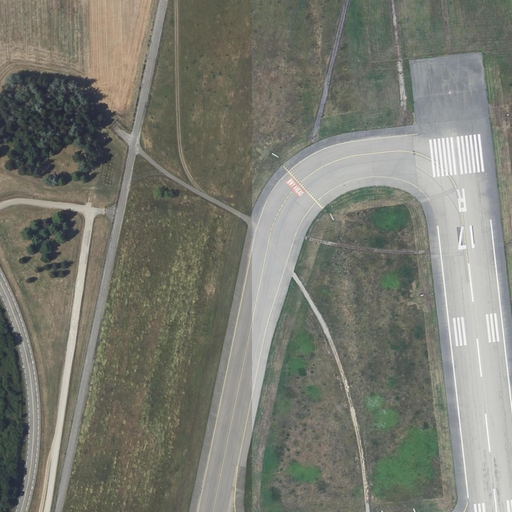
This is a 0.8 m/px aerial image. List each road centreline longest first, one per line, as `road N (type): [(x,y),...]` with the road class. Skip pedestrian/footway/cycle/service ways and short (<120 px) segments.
road 1 (track): [(46,511),(88,192),(0,170)]
road 2 (primary): [(0,287),(23,348),(32,414),(19,511)]
